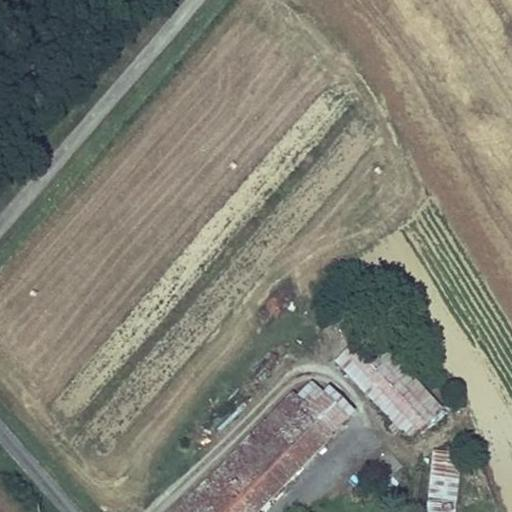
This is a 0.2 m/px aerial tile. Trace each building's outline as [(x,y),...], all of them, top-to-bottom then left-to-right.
[(422,386),(349,314),(334,330),(352,347),(338,362),(392,417),(422,386)] [(291,396),(304,407),(298,415),(323,439),(339,423),(302,386),(291,396)] [(298,415),(304,407),(291,396),(273,415),(267,415),(182,502),(193,511),(250,511),(296,466),(272,442),(298,415)] [(296,466),(323,439),(298,415),(272,442),(296,466)] [(431,452),(427,511),(455,511),(459,454),(431,452)] [(193,511),(182,502),(171,511),(193,511)]
